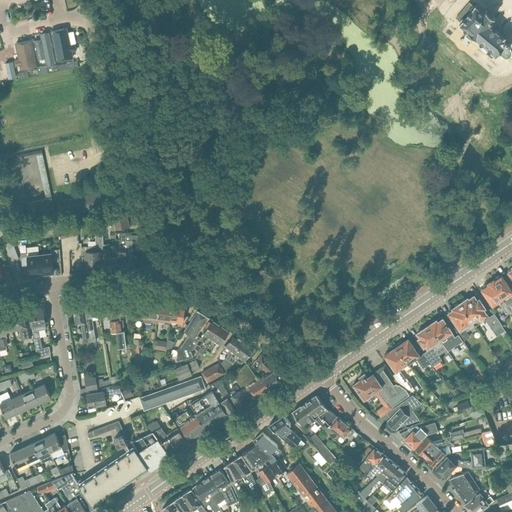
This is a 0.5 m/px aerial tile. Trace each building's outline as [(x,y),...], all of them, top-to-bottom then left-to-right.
[(469,2),(455,18),(460,22),(459,23),(466,30),(465,31),(465,35),(471,40),(474,39),(476,37),(481,43),(482,43),(481,45),(485,49),(485,52),(490,56),(494,56),(497,52),(503,57),(503,56),(504,57),(505,58),(506,58),(507,57),(509,57),(511,54),(511,53),(511,52),(511,50),(511,49),(510,49),(510,48),(505,44),(509,44),(511,41),(511,38),(508,36),(504,36),(504,37),(488,23),(494,16),(485,9),(485,8),(483,11),(475,4),(474,6),(469,2)] [(73,58),(67,27),(51,31),(58,61),(73,58)] [(50,33),(40,35),(42,42),(35,44),(39,60),(45,59),(47,65),(56,63),(50,33)] [(31,39),(16,42),(22,70),(37,67),(31,39)] [(59,70),(78,66),(77,60),(57,64),(59,70)] [(12,62),(5,63),(8,79),(16,78),(12,62)] [(59,70),(57,64),(38,68),(39,74),(59,70)] [(39,74),(38,68),(18,72),(20,78),(39,74)] [(50,189),(47,170),(52,170),(51,160),(45,161),(43,152),(18,155),(24,199),(45,196),(44,189),(50,189)] [(64,210),(65,214),(115,203),(112,190),(62,200),(64,210)] [(56,216),(52,202),(51,197),(26,203),(31,222),(56,216)] [(126,211),(112,214),(115,230),(130,227),(126,211)] [(71,236),(77,235),(75,223),(68,225),(71,236)] [(64,237),(71,236),(68,225),(62,226),(64,237)] [(58,239),(64,237),(62,226),(56,228),(58,239)] [(104,241),(103,230),(95,231),(96,241),(104,241)] [(133,270),(133,269),(137,269),(137,256),(132,256),(132,251),(132,240),(146,240),(144,235),(125,235),(125,240),(126,240),(126,249),(126,255),(127,270),(133,270)] [(103,258),(99,258),(100,268),(100,271),(101,271),(117,270),(117,255),(110,255),(110,245),(110,243),(103,243),(103,246),(102,246),(103,246),(103,258)] [(12,256),(18,254),(14,244),(8,246),(12,256)] [(27,252),(21,253),(22,265),(28,264),(29,275),(34,274),(34,276),(42,275),(40,255),(39,250),(39,246),(27,247),(27,252)] [(86,257),(82,257),(83,264),(86,264),(86,271),(100,271),(100,268),(99,258),(103,258),(103,246),(102,246),(97,246),(86,246),(86,251),(86,257)] [(51,254),(40,255),(42,275),(49,274),(49,273),(53,272),(52,262),(58,261),(57,249),(51,250),(51,254)] [(126,249),(117,250),(117,255),(117,270),(127,270),(126,255),(126,249)] [(511,311),(511,290),(501,274),(499,275),(500,275),(499,275),(498,275),(495,277),(495,278),(495,279),(495,278),(491,281),(511,310),(511,311)] [(482,287),(481,288),(486,296),(492,305),(498,301),(500,304),(506,313),(511,310),(491,281),(487,284),(485,284),(483,286),(482,287)] [(461,302),(459,303),(471,321),(475,326),(482,321),(481,318),(483,317),(487,322),(496,316),(494,313),(489,317),(483,308),(484,307),(479,299),(477,300),(474,295),(468,299),(467,298),(466,299),(464,298),(461,300),(461,302)] [(123,298),(112,299),(113,305),(113,315),(114,321),(115,332),(116,332),(118,347),(125,346),(124,331),(123,319),(120,319),(120,315),(124,314),(124,308),(123,298)] [(101,300),(102,310),(102,316),(109,316),(109,320),(110,332),(115,332),(114,321),(113,315),(113,305),(112,299),(101,300)] [(134,300),(133,310),(132,315),(145,317),(146,301),(134,300)] [(98,315),(95,301),(83,302),(86,321),(87,321),(90,342),(96,341),(92,316),(98,315)] [(145,317),(144,322),(151,323),(151,320),(156,321),(157,318),(157,313),(159,303),(146,301),(145,317)] [(84,343),(90,342),(87,321),(86,321),(83,302),(72,304),(75,323),(81,322),(84,343)] [(165,319),(170,320),(172,304),(160,303),(158,321),(164,322),(165,319)] [(462,341),(463,341),(470,336),(465,329),(465,330),(462,327),(471,321),(459,303),(459,304),(457,303),(454,305),(454,307),(452,308),(453,309),(449,313),(460,329),(461,332),(458,334),(462,341)] [(170,320),(183,322),(185,306),(172,304),(170,320)] [(43,309),(29,311),(31,321),(33,337),(37,337),(40,336),(39,329),(46,328),(45,323),(48,322),(47,315),(44,316),(43,309)] [(189,333),(180,347),(181,348),(184,358),(185,360),(193,356),(191,350),(193,349),(194,348),(197,343),(201,337),(197,334),(203,325),(209,316),(198,309),(192,317),(184,330),(189,333)] [(22,312),(9,315),(12,329),(20,328),(22,339),(31,337),(29,325),(25,326),(25,322),(22,312)] [(0,349),(3,349),(2,346),(8,344),(6,338),(7,337),(6,331),(12,329),(9,315),(0,317),(0,349)] [(430,324),(429,324),(443,345),(446,349),(447,351),(455,345),(462,341),(458,334),(455,336),(448,326),(442,318),(437,321),(436,319),(435,320),(433,320),(430,322),(430,323),(430,324)] [(197,343),(194,348),(199,351),(197,357),(201,359),(202,353),(205,349),(221,325),(212,319),(207,327),(203,333),(208,335),(201,346),(197,343)] [(424,356),(429,363),(431,366),(441,360),(438,355),(446,349),(443,345),(429,324),(428,325),(426,325),(423,326),(423,328),(417,333),(420,338),(418,339),(423,346),(425,345),(430,352),(424,356)] [(221,325),(205,349),(210,352),(217,341),(221,344),(224,338),(230,330),(221,325)] [(224,367),(243,340),(234,333),(222,349),(228,353),(226,357),(225,357),(221,363),(224,367)] [(133,338),(132,345),(133,345),(139,346),(141,347),(141,343),(142,339),(141,339),(133,338)] [(167,343),(165,352),(169,353),(174,342),(171,340),(167,338),(166,342),(167,342),(167,343)] [(243,340),(224,367),(227,371),(233,364),(236,359),(241,363),(245,359),(254,348),(243,340)] [(406,363),(413,359),(414,360),(417,358),(423,367),(429,363),(424,356),(423,354),(420,356),(409,340),(404,343),(403,342),(402,342),(401,341),(394,345),(406,363)] [(406,363),(394,345),(389,349),(390,351),(389,351),(390,353),(385,356),(399,375),(395,378),(401,383),(412,391),(414,389),(404,376),(404,377),(399,370),(401,369),(400,367),(406,363)] [(39,349),(36,350),(37,358),(50,354),(49,346),(39,349)] [(284,378),(276,367),(257,349),(249,360),(253,363),(252,364),(258,372),(263,367),(267,373),(264,375),(263,375),(258,378),(246,362),(233,374),(240,385),(243,388),(247,393),(252,400),(284,378)] [(191,370),(199,367),(196,360),(174,368),(176,374),(190,369),(191,370)] [(218,363),(202,372),(207,382),(224,373),(218,363)] [(176,374),(178,379),(192,374),(191,370),(190,369),(176,374)] [(360,379),(353,384),(364,400),(375,392),(378,389),(387,402),(384,405),(376,410),(380,417),(394,407),(393,406),(409,394),(405,389),(398,383),(395,386),(389,377),(383,369),(375,375),(373,373),(367,377),(364,373),(359,377),(360,379)] [(29,379),(27,373),(26,373),(25,370),(20,372),(21,374),(20,375),(23,381),(29,379)] [(27,373),(29,379),(35,377),(33,370),(27,373)] [(110,378),(111,385),(112,388),(119,385),(121,384),(119,375),(110,377),(110,378)] [(201,375),(139,396),(144,410),(206,388),(201,375)] [(96,379),(95,377),(94,377),(84,379),(87,391),(96,389),(97,388),(98,388),(96,379)] [(473,377),(468,380),(475,390),(479,387),(473,377)] [(98,388),(102,388),(111,385),(110,378),(103,380),(103,378),(96,379),(98,388)] [(6,387),(12,385),(10,379),(3,381),(6,387)] [(238,410),(228,393),(219,379),(209,384),(213,390),(228,414),(229,416),(238,410)] [(44,383),(33,388),(40,402),(51,397),(44,383)] [(247,393),(243,388),(239,390),(236,384),(232,387),(233,390),(228,393),(238,410),(252,400),(247,393)] [(102,391),(87,394),(89,406),(99,404),(106,403),(105,397),(105,396),(114,395),(113,392),(121,391),(120,386),(112,388),(111,385),(102,388),(102,391)] [(33,388),(22,393),(28,407),(40,402),(33,388)] [(198,397),(191,401),(195,408),(202,405),(214,423),(228,414),(213,390),(199,399),(198,397)] [(22,393),(11,398),(17,412),(28,407),(22,393)] [(390,417),(386,421),(394,428),(398,426),(419,419),(417,419),(410,409),(420,402),(421,403),(422,403),(412,394),(395,406),(396,407),(397,406),(399,408),(390,417)] [(304,402),(304,403),(312,414),(315,418),(325,428),(330,423),(331,424),(337,416),(329,409),(328,409),(327,408),(318,396),(314,395),(314,396),(313,396),(304,402)] [(11,398),(0,403),(0,404),(6,417),(17,412),(11,398)] [(457,404),(457,406),(459,410),(469,406),(467,401),(457,404)] [(312,414),(304,403),(292,411),(301,424),(309,418),(310,421),(315,418),(312,414)] [(214,423),(202,405),(195,408),(198,412),(191,416),(186,408),(183,410),(185,412),(179,416),(176,412),(173,414),(189,439),(208,427),(214,423)] [(284,414),(269,425),(283,438),(293,447),(300,439),(292,431),(293,430),(288,425),(291,423),(285,415),(284,414)] [(335,439),(340,434),(344,437),(347,434),(350,436),(355,430),(337,416),(331,424),(330,423),(325,428),(335,439)] [(113,429),(115,428),(116,429),(117,428),(116,425),(120,423),(119,420),(111,423),(113,429)] [(166,434),(162,427),(161,426),(161,427),(158,420),(148,425),(152,432),(153,431),(154,433),(160,442),(171,457),(189,445),(183,436),(177,426),(166,434)] [(403,431),(400,434),(409,442),(409,444),(411,446),(413,446),(413,447),(420,440),(425,435),(438,431),(435,421),(420,426),(419,427),(417,426),(408,429),(409,429),(403,431)] [(422,441),(415,448),(416,450),(416,451),(419,453),(420,453),(424,457),(435,444),(449,441),(465,437),(480,432),(482,432),(481,427),(473,429),(464,432),(464,429),(450,432),(451,435),(445,437),(432,441),(427,436),(422,441)] [(482,432),(480,432),(483,440),(487,438),(489,446),(496,445),(491,430),(490,430),(482,432)] [(150,471),(171,457),(160,442),(154,433),(153,431),(152,432),(133,441),(138,452),(150,471)] [(55,432),(43,438),(50,452),(53,457),(64,452),(63,451),(55,432)] [(261,432),(253,440),(257,443),(271,456),(269,458),(268,459),(269,461),(271,461),(279,473),(277,474),(280,478),(283,475),(281,472),(286,468),(287,468),(278,453),(280,451),(281,450),(276,446),(277,445),(262,432),(261,432)] [(312,443),(329,462),(331,464),(337,459),(315,433),(308,439),(312,443)] [(79,485),(73,474),(72,473),(74,471),(73,471),(72,472),(71,472),(82,490),(92,505),(98,501),(97,498),(101,495),(102,498),(110,493),(108,491),(112,488),(113,490),(121,486),(119,483),(123,480),(125,483),(132,478),(130,476),(134,473),(136,475),(148,467),(138,452),(133,441),(132,440),(127,442),(123,434),(119,436),(114,438),(118,447),(124,444),(129,451),(79,485)] [(43,438),(32,443),(41,460),(42,462),(53,457),(50,452),(43,438)] [(435,444),(424,457),(428,461),(428,462),(431,465),(432,465),(433,466),(445,454),(451,453),(449,445),(452,444),(449,441),(435,444)] [(41,460),(32,443),(21,448),(28,462),(29,466),(41,460)] [(264,462),(269,458),(271,456),(257,443),(250,448),(270,479),(274,476),(267,466),(264,462)] [(360,455),(356,461),(358,463),(364,469),(367,473),(383,453),(375,446),(372,449),(368,446),(363,453),(362,452),(360,455)] [(21,448),(10,453),(16,467),(28,462),(21,448)] [(250,448),(240,455),(250,471),(256,467),(259,471),(258,471),(261,476),(256,479),(264,493),(273,488),(270,483),(271,482),(269,479),(270,479),(250,448)] [(442,461),(435,468),(445,477),(447,475),(452,470),(457,465),(475,468),(485,467),(484,460),(482,448),(470,450),(472,461),(457,459),(450,461),(446,457),(442,461)] [(383,453),(367,473),(371,476),(374,472),(378,475),(382,470),(391,459),(383,453)] [(250,471),(240,455),(232,460),(243,476),(241,477),(249,490),(247,491),(249,494),(258,488),(250,471)] [(62,476),(71,472),(72,472),(69,457),(63,460),(64,462),(63,463),(56,466),(62,476)] [(376,476),(359,492),(365,497),(372,490),(370,488),(379,479),(383,483),(384,482),(389,476),(398,465),(391,459),(382,470),(378,475),(377,477),(376,476)] [(247,495),(249,494),(247,491),(249,490),(241,477),(243,476),(232,460),(224,465),(231,481),(231,483),(237,496),(238,495),(244,490),(247,495)] [(336,511),(299,463),(286,473),(316,511),(336,511)] [(383,483),(391,490),(406,472),(398,465),(389,476),(384,482),(383,483)] [(56,466),(51,468),(53,475),(59,472),(61,476),(52,480),(62,476),(56,466)] [(331,467),(326,472),(331,477),(336,473),(331,467)] [(220,468),(210,475),(220,489),(224,495),(225,498),(228,504),(238,500),(231,486),(232,485),(231,483),(231,481),(229,482),(220,468)] [(481,491),(471,475),(468,471),(454,476),(450,479),(465,503),(481,491)] [(52,480),(55,486),(58,489),(61,487),(70,500),(67,503),(73,511),(88,511),(94,508),(92,505),(82,490),(71,472),(62,476),(52,480)] [(43,479),(40,473),(34,475),(37,482),(43,479)] [(27,486),(25,479),(23,475),(17,478),(22,488),(27,486)] [(34,475),(28,478),(31,484),(31,485),(37,482),(34,475)] [(217,503),(225,498),(223,495),(220,489),(210,475),(202,481),(212,495),(211,496),(212,498),(213,497),(217,503)] [(389,503),(392,500),(397,506),(402,502),(410,495),(409,493),(417,486),(407,475),(398,485),(393,490),(385,500),(389,503)] [(46,490),(55,486),(52,480),(43,483),(46,490)] [(215,511),(223,511),(217,503),(213,497),(212,498),(211,496),(212,495),(202,481),(193,487),(205,505),(209,502),(215,511)] [(511,482),(510,483),(511,487),(511,491),(496,498),(499,505),(501,511),(505,511),(511,508),(511,482)] [(46,490),(43,483),(37,486),(40,493),(46,490)] [(352,485),(349,489),(355,497),(359,492),(352,485)] [(417,486),(409,493),(410,495),(402,502),(397,506),(402,511),(403,511),(423,494),(417,486)] [(3,496),(9,494),(6,487),(0,490),(3,496)] [(192,511),(206,511),(191,488),(181,495),(192,511)] [(9,505),(13,511),(45,511),(44,510),(44,511),(30,489),(18,495),(6,500),(9,505)] [(481,491),(465,503),(470,511),(476,511),(493,500),(490,495),(489,496),(484,489),(481,491)] [(355,497),(361,506),(363,504),(367,500),(359,492),(355,497)] [(192,511),(181,495),(172,501),(179,511),(192,511)] [(430,510),(435,506),(427,495),(416,504),(418,507),(411,511),(425,511),(429,509),(430,510)] [(58,511),(71,511),(66,504),(62,507),(55,497),(50,500),(58,511)] [(0,509),(3,507),(9,505),(6,500),(0,502),(0,509)] [(45,511),(58,511),(50,500),(45,503),(48,508),(44,510),(45,511)] [(372,511),(376,508),(367,500),(363,504),(369,511),(372,511)] [(179,511),(172,501),(162,507),(164,511),(179,511)]
